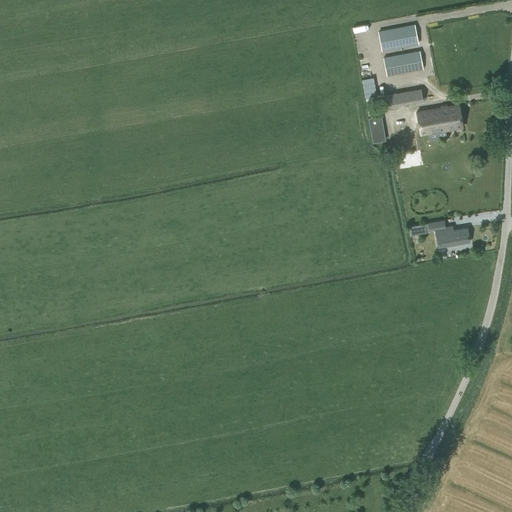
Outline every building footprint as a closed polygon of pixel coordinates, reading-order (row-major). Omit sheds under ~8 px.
[(379,31),(382,49),(417,43),(414,25),(379,31)] [(384,57),(387,75),(416,70),(413,52),(384,57)] [(389,107),(422,100),(420,89),(387,95),(389,107)] [(416,112),(420,134),(462,126),(458,104),(416,112)] [(385,140),(381,116),(369,118),(373,142),(385,140)] [(422,152),(399,156),(400,168),(424,164),(422,152)] [(434,230),(437,248),(469,242),(467,227),(445,230),(443,220),(427,222),(429,231),(434,230)]
